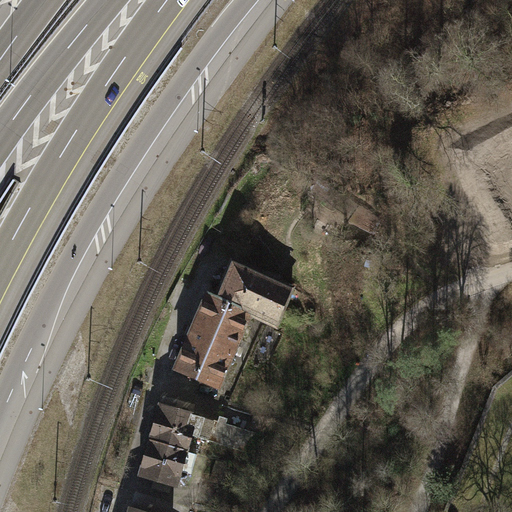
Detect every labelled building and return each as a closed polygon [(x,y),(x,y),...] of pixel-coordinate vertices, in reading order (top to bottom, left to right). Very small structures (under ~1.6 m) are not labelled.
[(248,311),(247,314),(272,325),(288,288),(228,262),(213,296),(248,311)] [(215,387),(247,314),(248,311),(213,296),(205,293),(172,368),(215,387)] [(187,435),(193,415),(157,404),(147,440),(183,450),(187,435)] [(193,415),(187,435),(249,453),(255,433),(223,424),(225,418),(217,416),(215,421),(193,415)] [(183,450),(147,440),(136,475),(172,485),(174,482),(180,484),(183,476),(176,474),(183,450)]
